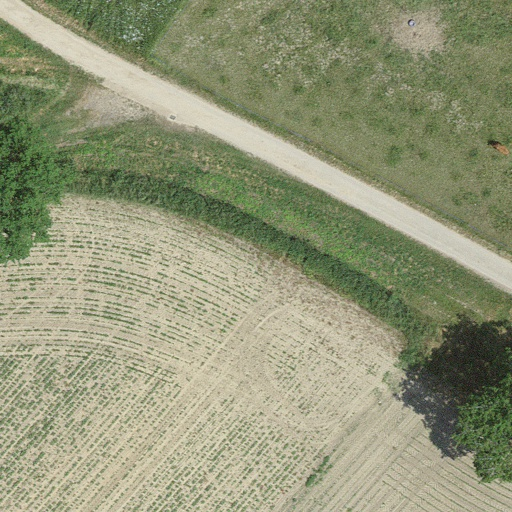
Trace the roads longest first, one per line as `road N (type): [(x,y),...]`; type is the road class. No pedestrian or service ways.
road 1 (track): [(511,284),(97,64)]
road 2 (track): [(97,64),(0,142)]
